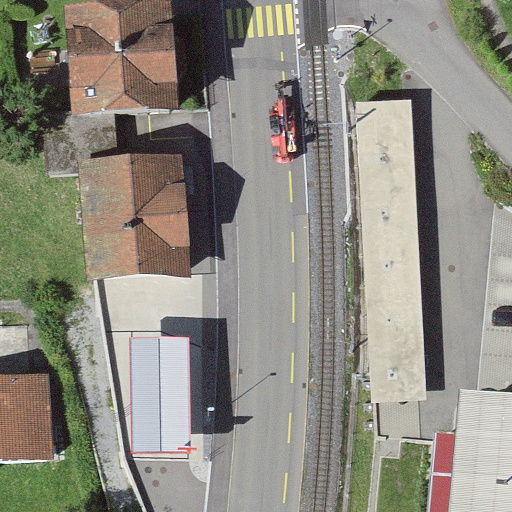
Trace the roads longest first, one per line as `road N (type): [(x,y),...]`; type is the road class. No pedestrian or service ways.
road 1 (secondary): [(256,0),(272,327),(259,511)]
road 2 (residential): [(380,0),(511,134)]
